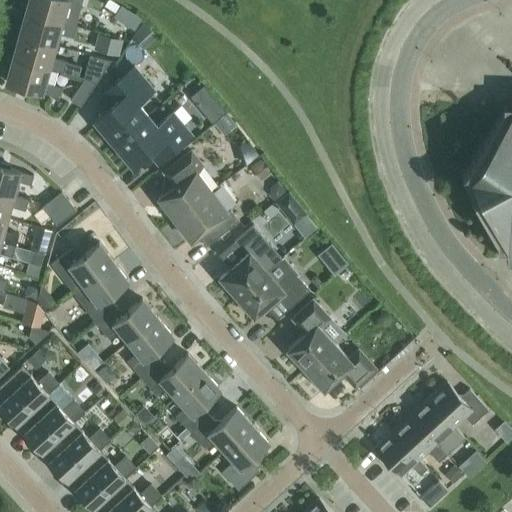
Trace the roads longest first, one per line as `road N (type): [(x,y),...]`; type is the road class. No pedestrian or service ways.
road 1 (residential): [(320,444),(192,301),(79,156),(0,108)]
road 2 (residential): [(320,444),(438,334)]
